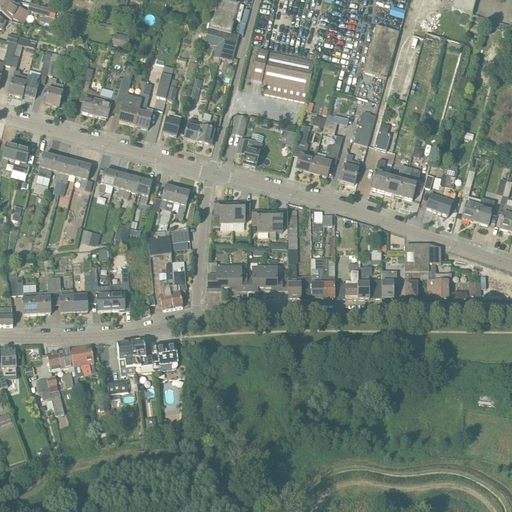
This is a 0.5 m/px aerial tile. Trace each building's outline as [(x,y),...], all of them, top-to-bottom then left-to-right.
[(23,12),(1,0),(0,0),(0,15),(11,21),(12,19),(18,22),(18,23),(19,22),(18,22),(24,12),(23,12)] [(225,40),(238,43),(239,38),(231,36),(238,6),(222,2),(222,0),(215,0),(216,0),(207,36),(225,40)] [(455,0),(452,10),(465,14),(463,24),(469,26),(475,0),(455,0)] [(49,18),(50,11),(30,5),(28,12),(49,18)] [(235,21),(240,22),(244,8),(238,6),(238,7),(235,21)] [(400,14),(393,12),(392,16),(405,19),(406,12),(401,11),(400,14)] [(363,75),(386,81),(399,34),(376,28),(363,75)] [(76,31),(65,29),(63,36),(74,39),(76,31)] [(16,46),(22,47),(26,48),(28,41),(8,36),(6,43),(8,44),(16,46)] [(130,39),(120,37),(117,48),(127,50),(130,39)] [(224,61),(233,63),(233,60),(238,43),(225,40),(219,60),(224,61)] [(16,46),(8,44),(2,66),(3,67),(10,68),(16,46)] [(22,47),(16,46),(10,68),(16,70),(22,47)] [(314,64),(257,52),(251,82),(265,86),(263,95),(306,104),(314,64)] [(50,66),(53,55),(47,54),(46,57),(43,57),(41,63),(50,66)] [(48,72),(47,77),(53,78),(58,57),(53,55),(50,66),(48,72)] [(117,79),(112,101),(117,103),(120,91),(128,93),(134,69),(127,67),(123,81),(117,79)] [(27,83),(23,98),(35,101),(39,85),(44,86),(47,77),(48,72),(42,70),(39,80),(28,77),(27,83)] [(88,93),(90,83),(93,72),(87,70),(86,75),(84,82),(82,92),(88,93)] [(23,98),(27,83),(18,81),(20,74),(14,72),(9,97),(22,100),(23,98)] [(162,75),(156,99),(166,101),(171,80),(172,78),(162,75)] [(59,109),(64,86),(56,84),(57,82),(52,80),(45,106),(59,109)] [(178,82),(171,80),(166,101),(174,103),(175,99),(178,100),(181,91),(176,90),(178,82)] [(191,97),(198,99),(202,82),(196,80),(191,97)] [(145,87),(146,83),(141,82),(139,82),(141,91),(138,102),(125,98),(122,108),(118,124),(134,128),(145,87)] [(134,128),(148,132),(153,112),(146,110),(152,88),(145,87),(134,128)] [(100,98),(98,102),(94,118),(107,121),(111,105),(112,101),(100,98)] [(94,118),(98,102),(85,99),(81,115),(94,118)] [(176,139),(181,120),(173,118),(173,114),(168,113),(163,136),(176,139)] [(367,149),(375,117),(361,114),(354,145),(367,149)] [(243,139),(248,120),(237,117),(232,136),(243,139)] [(200,130),(197,144),(197,145),(210,148),(214,133),(216,125),(202,122),(200,130)] [(197,144),(200,130),(193,128),(194,124),(190,123),(188,128),(187,128),(184,141),(197,144)] [(307,129),(302,127),(297,146),(305,148),(309,132),(310,129),(307,128),(307,129)] [(282,138),(288,140),(287,146),(293,147),(297,133),(284,130),(282,138)] [(386,153),(390,137),(379,134),(374,150),(386,153)] [(254,135),(252,142),(264,145),(265,138),(254,135)] [(255,171),(261,147),(241,141),(238,155),(245,157),(243,167),(255,171)] [(7,162),(14,163),(18,149),(6,146),(0,168),(6,169),(7,162)] [(332,157),(334,148),(329,146),(326,156),(332,157)] [(18,149),(14,163),(15,164),(12,172),(28,176),(30,167),(27,166),(30,152),(18,149)] [(50,180),(52,173),(56,159),(44,156),(38,177),(50,180)] [(354,187),(360,165),(352,163),(353,158),(348,156),(340,183),(354,187)] [(311,175),(316,161),(300,157),(296,171),(311,175)] [(56,159),(52,173),(58,175),(53,196),(57,197),(61,184),(62,184),(67,162),(56,159)] [(330,165),(316,161),(311,175),(326,179),(330,165)] [(370,192),(384,195),(389,180),(381,178),(385,163),(378,161),(370,192)] [(67,162),(62,184),(59,196),(63,197),(66,185),(68,177),(75,179),(79,165),(67,162)] [(79,165),(75,179),(82,181),(80,189),(85,190),(85,192),(89,193),(92,183),(87,182),(91,168),(79,165)] [(389,180),(384,195),(399,199),(407,169),(401,167),(397,182),(389,180)] [(447,179),(437,215),(448,219),(455,200),(448,197),(450,191),(452,192),(458,169),(451,167),(447,179)] [(477,170),(470,168),(465,188),(471,190),(477,170)] [(407,169),(399,199),(412,203),(416,187),(408,185),(412,171),(407,169)] [(107,187),(113,189),(117,175),(104,172),(101,185),(99,194),(104,195),(107,187)] [(117,175),(113,189),(120,191),(118,199),(122,200),(128,178),(117,175)] [(430,191),(433,179),(427,177),(424,189),(430,191)] [(437,215),(447,179),(442,177),(438,194),(432,192),(425,211),(437,215)] [(128,178),(122,200),(127,201),(129,193),(136,195),(140,181),(128,178)] [(140,181),(136,195),(143,197),(141,205),(146,206),(152,184),(140,181)] [(502,198),(507,183),(500,181),(496,197),(502,198)] [(511,185),(511,184),(507,183),(502,198),(508,200),(511,185)] [(167,203),(174,205),(178,191),(165,188),(162,202),(156,200),(152,213),(158,215),(160,210),(165,211),(167,203)] [(178,191),(174,205),(181,207),(177,221),(182,222),(189,194),(178,191)] [(498,214),(504,215),(507,207),(508,202),(508,200),(502,198),(498,214)] [(475,224),(481,202),(468,199),(462,221),(475,224)] [(488,228),(492,212),(494,204),(481,201),(481,202),(475,224),(488,228)] [(239,207),(232,207),(232,226),(244,226),(243,218),(250,218),(249,203),(239,204),(239,207)] [(221,226),(232,226),(232,207),(226,207),(226,204),(214,204),(214,217),(213,217),(213,229),(221,230),(221,226)] [(511,208),(507,207),(504,215),(499,231),(511,234),(511,208)] [(270,235),(269,215),(263,216),(263,212),(251,213),(251,228),(256,228),(257,235),(270,235)] [(269,215),(270,235),(270,242),(276,242),(276,235),(282,235),(281,227),(287,227),(287,212),(276,212),(276,215),(269,215)] [(169,238),(170,245),(190,244),(189,234),(188,229),(169,233),(169,236),(169,238)] [(138,239),(139,233),(128,231),(126,239),(134,240),(134,238),(138,239)] [(92,235),(84,233),(81,244),(89,246),(92,235)] [(122,243),(124,236),(120,235),(115,237),(114,241),(122,243)] [(171,255),(170,245),(169,238),(165,239),(154,240),(148,240),(150,258),(171,255)] [(310,302),(311,279),(296,279),(296,265),(297,265),(297,251),(297,240),(288,240),(288,251),(287,251),(288,277),(288,292),(288,302),(310,302)] [(427,267),(427,247),(405,247),(405,302),(417,302),(417,284),(411,284),(411,276),(419,276),(419,284),(428,284),(427,267)] [(427,247),(427,267),(435,266),(440,266),(439,250),(428,247),(427,247)] [(381,262),(381,254),(371,254),(371,262),(381,262)] [(388,254),(381,254),(381,262),(381,282),(381,301),(381,302),(393,302),(393,284),(388,284),(388,254)] [(323,302),(322,261),(315,261),(315,272),(318,272),(318,278),(311,278),(311,279),(310,302),(323,302)] [(328,261),(322,261),(323,302),(335,302),(334,286),(334,279),(329,279),(328,261)] [(229,270),(217,270),(217,265),(209,265),(209,275),(210,275),(210,278),(208,278),(208,293),(217,293),(217,289),(221,289),(221,290),(222,290),(222,289),(229,289),(229,270)] [(173,311),(170,289),(174,288),(174,282),(172,282),(172,273),(171,266),(167,266),(167,283),(160,284),(161,290),(160,290),(161,296),(161,297),(164,313),(173,311)] [(345,286),(334,286),(335,302),(358,302),(357,270),(357,266),(348,266),(348,275),(351,275),(351,285),(345,285),(345,286)] [(435,276),(435,266),(427,267),(428,284),(428,295),(428,298),(427,298),(426,300),(435,300),(435,302),(447,302),(447,285),(452,285),(451,276),(435,276)] [(247,279),(247,267),(241,267),(241,270),(234,270),(234,267),(229,267),(229,270),(229,289),(236,289),(236,290),(237,290),(237,289),(241,289),(241,293),(247,293),(247,279)] [(252,279),(247,279),(247,293),(253,293),(253,289),(264,289),(264,270),(252,270),(252,279)] [(288,277),(277,277),(277,270),(264,270),(264,289),(276,289),(276,292),(288,292),(288,277)] [(381,301),(381,282),(369,283),(369,277),(364,277),(364,270),(357,270),(358,302),(369,302),(369,301),(381,301)] [(91,278),(92,293),(97,293),(98,314),(111,313),(110,296),(110,288),(97,289),(96,271),(91,271),(91,278)] [(10,298),(17,297),(23,297),(23,300),(24,317),(37,317),(36,294),(22,295),(22,281),(22,278),(16,278),(16,272),(6,273),(10,298)] [(170,289),(173,311),(182,310),(181,302),(185,302),(186,291),(183,291),(184,288),(186,288),(185,272),(172,273),(172,282),(174,282),(174,288),(170,289)] [(110,288),(110,296),(111,313),(125,313),(124,311),(130,311),(129,291),(128,283),(122,284),(123,287),(110,288)] [(479,298),(479,285),(470,285),(470,298),(479,298)] [(51,316),(50,295),(49,295),(48,294),(36,294),(37,317),(51,316)] [(74,298),(75,315),(88,314),(87,297),(74,298)] [(75,315),(74,298),(60,299),(61,316),(75,315)] [(144,302),(140,302),(132,304),(132,312),(132,313),(134,321),(150,317),(148,309),(146,310),(144,302)] [(0,328),(12,329),(12,311),(0,310),(0,328)] [(153,374),(151,359),(145,360),(143,343),(131,345),(135,376),(153,374)] [(177,366),(175,344),(156,346),(157,358),(151,359),(153,374),(172,372),(174,372),(176,371),(177,369),(177,368),(177,366)] [(135,377),(131,345),(116,347),(120,379),(135,377)] [(72,375),(75,388),(79,388),(77,380),(83,378),(87,377),(82,349),(67,352),(71,370),(72,375)] [(82,349),(87,377),(91,377),(95,376),(94,366),(90,349),(82,349)] [(2,372),(0,372),(0,386),(1,389),(7,387),(4,379),(16,378),(15,352),(1,353),(2,372)] [(71,370),(67,352),(58,354),(62,372),(71,370)] [(62,372),(58,354),(48,356),(51,374),(62,372)] [(27,378),(34,377),(33,369),(25,370),(27,378)] [(75,388),(72,375),(63,377),(66,390),(75,388)] [(53,410),(52,400),(49,389),(57,387),(55,379),(37,383),(39,395),(41,395),(43,402),(46,404),(47,412),(53,410)] [(128,395),(126,383),(107,385),(109,397),(128,395)] [(54,412),(55,418),(64,416),(57,387),(49,389),(52,400),(53,410),(54,412)] [(482,395),(480,405),(493,407),(495,397),(482,395)] [(98,406),(99,414),(108,412),(107,404),(98,406)] [(0,427),(11,424),(8,415),(0,418),(0,427)] [(148,429),(154,428),(155,428),(154,420),(146,421),(146,429),(148,429)] [(11,478),(29,472),(25,463),(8,469),(11,478)]
